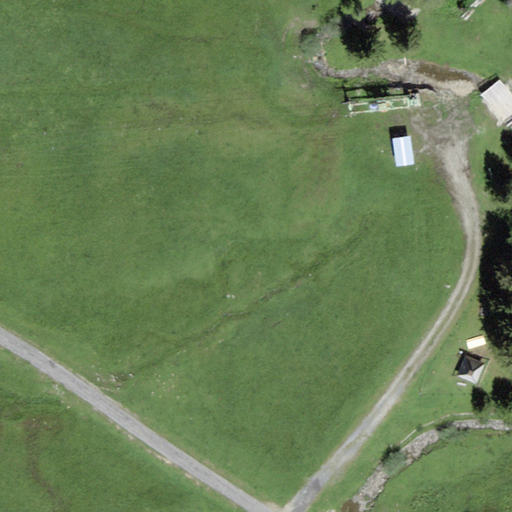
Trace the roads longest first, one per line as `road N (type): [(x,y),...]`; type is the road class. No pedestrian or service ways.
road 1 (track): [(300,511),(464,303),(476,258),(475,211),(444,137)]
road 2 (track): [(266,511),(0,340)]
